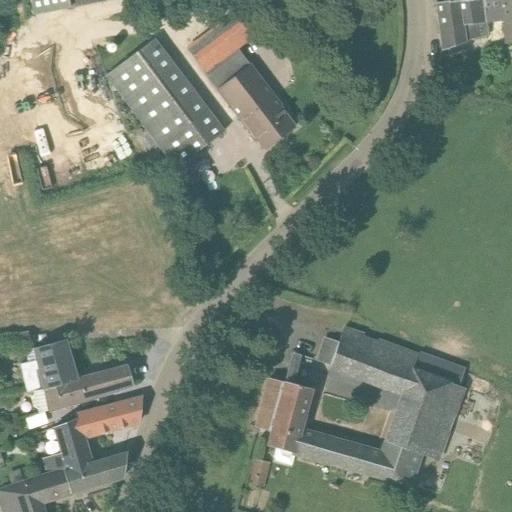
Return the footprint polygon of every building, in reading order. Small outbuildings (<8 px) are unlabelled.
[(111,0),(29,0),(33,15),(70,9),(111,0)] [(511,43),(511,0),(471,0),(448,3),(448,2),(436,4),(442,50),(461,43),(464,42),(487,36),(486,24),(501,22),(503,44),(511,43)] [(251,38),(258,33),(243,14),(237,19),(234,15),(187,51),(205,73),(204,74),(217,90),(215,92),(225,104),(258,78),(236,49),(251,38)] [(223,132),(211,116),(154,41),(106,77),(175,169),(223,132)] [(225,104),(236,117),(248,132),(249,132),(264,151),(294,128),(280,108),(281,107),(258,78),(225,104)] [(171,179),(165,172),(160,175),(166,183),(171,179)] [(464,373),(361,335),(342,329),(338,343),(326,338),(318,362),(337,368),(400,393),(385,442),(383,441),(379,451),(301,429),(311,391),(290,385),(270,380),(257,428),(273,432),(269,447),(288,452),(405,486),(406,485),(411,486),(420,454),(439,460),(463,389),(459,388),(464,373)] [(0,338),(3,354),(25,350),(30,349),(27,333),(7,337),(0,338)] [(36,361),(20,365),(26,393),(33,391),(75,381),(63,342),(33,348),(36,361)] [(33,391),(34,396),(31,399),(32,408),(37,410),(37,411),(132,386),(126,367),(75,381),(33,391)] [(82,438),(133,425),(138,423),(141,399),(122,404),(76,417),(77,421),(82,438)] [(90,464),(82,438),(77,421),(54,429),(61,452),(41,458),(47,474),(60,469),(66,467),(68,471),(90,464)] [(66,467),(60,469),(69,494),(123,478),(126,454),(124,454),(90,465),(90,464),(68,471),(66,467)] [(248,487),(262,490),(269,463),(255,459),(248,487)] [(42,511),(39,503),(69,494),(60,469),(47,474),(0,489),(0,502),(3,511),(42,511)]
